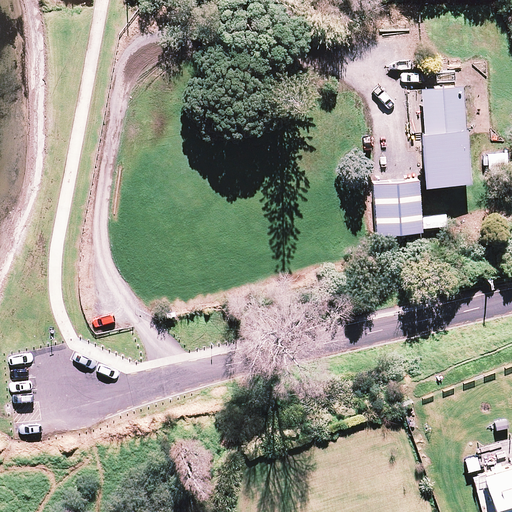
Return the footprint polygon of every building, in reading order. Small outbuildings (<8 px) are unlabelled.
[(468,84),(426,87),(429,131),(427,131),(431,184),(477,181),(473,128),(471,128),(468,84)] [(506,165),(505,151),(487,153),(488,167),(506,165)] [(424,177),(377,181),(381,235),(428,231),(424,177)] [(477,447),(463,451),(468,471),(482,467),(477,447)] [(511,511),(511,465),(485,473),(495,511),(511,511)]
